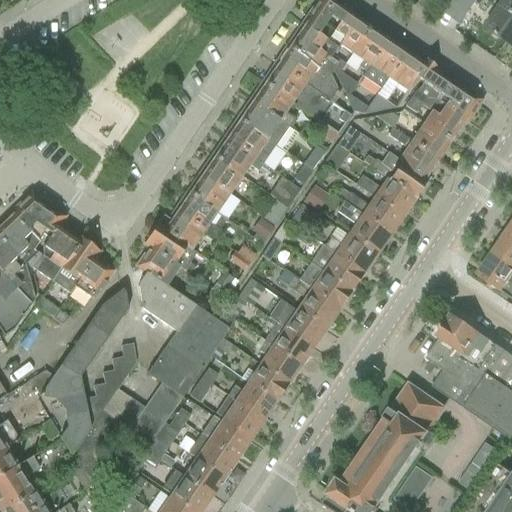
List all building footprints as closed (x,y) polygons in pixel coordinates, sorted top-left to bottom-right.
[(303,29),(325,44),(327,42),(322,39),(328,30),(323,27),(329,19),(338,25),(347,13),(348,10),(333,0),(319,0),(303,23),(306,25),(303,29)] [(453,0),(451,3),(467,14),(477,0),(453,0)] [(511,0),(503,0),(500,6),(511,14),(511,0)] [(511,14),(500,6),(484,28),(511,47),(511,14)] [(327,42),(325,44),(335,51),(338,47),(350,55),(369,28),(370,25),(362,19),(362,20),(360,22),(353,17),(348,14),(347,13),(338,25),(327,42)] [(369,28),(350,55),(361,63),(357,68),(365,73),(369,68),(387,40),(377,33),(379,31),(370,25),(369,28)] [(295,35),(286,49),(316,69),(318,66),(328,73),(329,74),(330,73),(333,69),(336,64),(330,59),(335,51),(325,44),(303,29),(298,36),(295,35)] [(380,90),(387,81),(406,53),(408,50),(397,43),(395,46),(387,40),(369,68),(365,73),(362,78),(380,90)] [(276,63),(273,67),(303,87),(304,86),(318,96),(330,104),(337,93),(331,75),(329,74),(328,73),(318,66),(316,69),(286,49),(282,54),(285,56),(279,64),(276,63)] [(405,93),(414,80),(426,62),(413,54),(411,57),(406,53),(387,81),(405,93)] [(333,69),(330,73),(331,74),(336,78),(339,74),(339,73),(344,65),(338,61),(336,64),(333,69)] [(273,67),(261,85),(291,106),(318,124),(319,124),(331,105),(330,104),(318,96),(304,86),(303,87),(273,67)] [(421,85),(410,99),(420,106),(423,108),(427,101),(432,105),(434,102),(443,107),(464,122),(466,123),(478,107),(476,97),(433,68),(422,84),(421,85)] [(336,78),(336,79),(346,100),(348,96),(356,85),(339,73),(336,78)] [(380,90),(375,98),(393,110),(405,93),(387,81),(380,90)] [(259,93),(251,105),(278,124),(287,130),(288,129),(293,121),(285,115),(291,106),(261,85),(257,91),(259,93)] [(348,96),(346,100),(352,114),(363,116),(368,109),(348,96)] [(368,109),(363,116),(393,110),(375,98),(368,109)] [(410,99),(404,107),(415,115),(420,106),(410,99)] [(430,113),(421,126),(449,144),(464,122),(443,107),(434,102),(432,105),(427,101),(423,108),(430,113)] [(245,108),(236,122),(266,142),(275,148),(283,136),(287,130),(278,124),(251,105),(248,110),(245,108)] [(343,113),(338,121),(344,126),(349,117),(343,113)] [(374,118),(390,130),(398,119),(391,115),(374,118)] [(275,148),(266,142),(236,122),(232,128),(234,129),(226,142),(262,167),(275,148)] [(421,126),(410,143),(437,162),(449,144),(421,126)] [(325,127),(318,137),(330,146),(337,135),(325,127)] [(405,150),(398,160),(425,179),(437,162),(410,143),(391,130),(386,137),(405,150)] [(257,174),(262,167),(226,142),(223,146),(220,145),(211,158),(241,179),(249,168),(257,174)] [(335,147),(323,165),(334,173),(335,171),(345,157),(346,156),(347,155),(335,147)] [(374,163),(370,169),(385,179),(414,200),(427,181),(425,179),(398,160),(388,154),(380,165),(379,166),(374,163)] [(308,157),(302,166),(311,172),(317,163),(308,157)] [(228,197),(241,179),(211,158),(207,164),(210,166),(201,179),(228,197)] [(366,158),(362,164),(370,169),(374,163),(366,158)] [(302,166),(292,181),(302,187),(311,172),(302,166)] [(361,177),(355,186),(372,197),(402,218),(414,200),(385,179),(382,183),(378,189),(361,177)] [(216,216),(228,197),(201,179),(196,186),(193,185),(186,195),(216,216)] [(312,189),(303,202),(315,211),(321,202),(318,200),(321,195),(312,189)] [(285,190),(276,202),(287,209),(295,197),(285,190)] [(342,191),(336,199),(343,203),(348,195),(342,191)] [(348,195),(343,203),(390,236),(396,227),(399,227),(401,223),(401,219),(402,218),(372,197),(372,199),(370,200),(366,206),(349,194),(348,195)] [(182,206),(176,215),(203,234),(214,241),(214,240),(220,232),(218,231),(225,222),(216,216),(186,195),(180,204),(182,206)] [(27,198),(11,213),(37,243),(42,236),(48,241),(49,241),(60,227),(65,218),(35,197),(27,198)] [(275,202),(262,220),(274,228),(287,209),(276,202),(275,202)] [(354,224),(347,235),(376,255),(377,254),(390,236),(343,203),(336,212),(354,224)] [(301,206),(289,224),(303,233),(315,216),(301,206)] [(0,223),(0,333),(2,338),(8,334),(5,331),(9,328),(18,315),(21,318),(25,312),(22,308),(26,302),(30,306),(33,301),(25,271),(31,269),(39,257),(33,253),(38,244),(37,243),(11,213),(0,223)] [(191,252),(203,234),(176,215),(171,223),(163,217),(156,228),(191,252)] [(262,221),(254,233),(264,241),(273,229),(262,221)] [(43,260),(35,272),(50,283),(58,271),(59,272),(81,241),(60,227),(49,241),(43,250),(42,251),(42,259),(43,260)] [(156,228),(144,246),(149,250),(178,270),(182,273),(183,272),(188,265),(195,255),(191,252),(156,228)] [(279,228),(272,239),(280,244),(287,234),(279,228)] [(329,239),(323,247),(363,275),(375,257),(376,255),(347,235),(346,237),(339,246),(329,239)] [(497,249),(492,256),(511,269),(511,239),(506,236),(497,249)] [(272,240),(262,254),(270,260),(280,245),(272,240)] [(58,271),(50,283),(69,296),(74,289),(78,284),(94,260),(99,254),(81,241),(59,272),(58,271)] [(316,257),(311,265),(321,272),(351,293),(363,275),(323,247),(316,257)] [(242,248),(236,256),(249,265),(254,257),(253,256),(242,248)] [(149,250),(136,268),(146,275),(166,288),(178,270),(149,250)] [(233,254),(227,262),(242,274),(249,265),(236,256),(233,254)] [(500,299),(502,295),(511,301),(511,269),(492,256),(477,278),(496,291),(493,294),(500,299)] [(39,257),(31,269),(35,272),(43,260),(42,259),(39,257)] [(78,284),(74,289),(90,301),(98,295),(114,273),(97,262),(95,260),(94,260),(78,284)] [(183,272),(182,273),(187,276),(192,269),(188,265),(183,272)] [(304,274),(298,283),(339,311),(351,293),(321,272),(311,265),(304,274)] [(222,274),(216,283),(222,287),(230,292),(236,283),(222,274)] [(194,308),(175,295),(166,288),(146,275),(138,286),(141,311),(175,334),(166,347),(201,371),(215,350),(222,340),(228,330),(216,322),(199,310),(194,307),(194,308)] [(246,285),(236,299),(237,299),(244,304),(250,308),(251,308),(263,290),(249,280),(246,285)] [(293,280),(287,288),(303,299),(297,308),(295,310),(325,330),(326,329),(339,311),(298,283),(293,280)] [(100,308),(52,378),(37,399),(54,402),(63,413),(65,430),(59,439),(71,457),(88,432),(83,401),(79,379),(125,313),(127,313),(124,296),(122,291),(100,308)] [(236,299),(225,315),(233,320),(244,304),(237,299),(236,299)] [(279,301),(267,319),(276,326),(312,350),(324,332),(325,330),(295,310),(294,312),(279,301)] [(214,306),(207,316),(216,322),(222,313),(222,312),(214,306)] [(57,312),(51,308),(46,316),(52,320),(57,312)] [(61,326),(68,319),(57,312),(52,320),(61,326)] [(216,322),(228,330),(234,321),(233,320),(225,315),(222,313),(216,322)] [(511,443),(511,358),(451,316),(444,326),(441,327),(437,333),(438,335),(436,338),(439,340),(425,361),(444,374),(433,390),(511,443)] [(264,343),(264,344),(300,368),(301,366),(304,366),(307,362),(306,358),(312,350),(276,326),(267,319),(264,323),(274,330),(264,343)] [(222,340),(215,350),(225,356),(231,347),(222,340)] [(264,357),(257,365),(287,386),(300,368),(264,344),(258,353),(264,357)] [(119,348),(121,359),(125,379),(135,365),(132,346),(119,348)] [(201,371),(166,347),(147,375),(161,384),(144,409),(130,400),(118,417),(132,426),(132,427),(153,441),(164,425),(201,371)] [(115,393),(125,379),(121,359),(110,361),(112,372),(115,393)] [(258,366),(246,384),(275,404),(287,386),(257,365),(257,366),(258,366)] [(207,370),(200,380),(210,386),(217,377),(207,370)] [(107,406),(115,393),(112,372),(101,374),(103,385),(107,406)] [(37,399),(52,378),(44,373),(25,384),(30,391),(31,393),(36,401),(37,399)] [(200,380),(189,397),(198,404),(210,386),(200,380)] [(25,384),(15,390),(20,397),(21,399),(31,393),(30,391),(25,384)] [(233,388),(227,397),(263,422),(269,413),(272,412),(274,408),(274,405),(275,404),(246,384),(240,393),(233,388)] [(97,420),(101,413),(107,406),(103,385),(91,387),(93,399),(97,420)] [(376,511),(377,511),(376,510),(444,411),(409,387),(392,412),(389,410),(382,420),(385,422),(341,486),(337,483),(321,507),(322,508),(323,507),(330,511),(376,511)] [(263,422),(227,397),(214,415),(221,420),(220,421),(249,442),(250,440),(263,422)] [(88,432),(97,420),(93,399),(83,401),(88,432)] [(179,410),(167,428),(177,434),(189,417),(179,410)] [(97,420),(88,432),(71,457),(76,465),(85,478),(90,487),(95,484),(95,447),(113,421),(101,413),(97,420)] [(212,418),(199,437),(236,461),(249,442),(220,421),(219,422),(212,418)] [(49,421),(40,426),(49,441),(58,436),(49,421)] [(0,453),(9,447),(18,441),(6,422),(0,426),(0,453)] [(153,441),(152,443),(155,445),(165,452),(177,434),(167,428),(164,425),(153,441)] [(194,459),(194,460),(225,481),(229,475),(229,472),(236,461),(199,437),(187,454),(194,459)] [(155,445),(148,455),(158,462),(165,452),(155,445)] [(0,478),(17,468),(10,456),(14,455),(9,447),(0,453),(0,478)] [(148,455),(142,464),(152,470),(153,470),(158,462),(148,455)] [(17,468),(0,478),(0,511),(4,511),(32,495),(31,494),(24,482),(23,480),(27,477),(39,470),(32,459),(17,468)] [(194,460),(182,478),(211,498),(218,488),(221,487),(225,481),(194,460)] [(77,483),(85,478),(76,465),(68,470),(77,483)] [(511,511),(511,474),(499,465),(466,511),(511,511)] [(162,491),(169,496),(192,511),(201,511),(211,498),(182,478),(174,473),(162,491)] [(129,483),(122,494),(132,501),(139,492),(140,491),(145,483),(135,476),(129,483)] [(50,511),(51,511),(66,502),(59,491),(41,502),(35,493),(4,511),(50,511)] [(122,494),(115,505),(118,510),(120,511),(140,511),(143,508),(132,501),(122,494)] [(158,511),(192,511),(169,496),(168,499),(158,511)] [(111,501),(104,511),(116,511),(118,510),(115,505),(111,501)]
